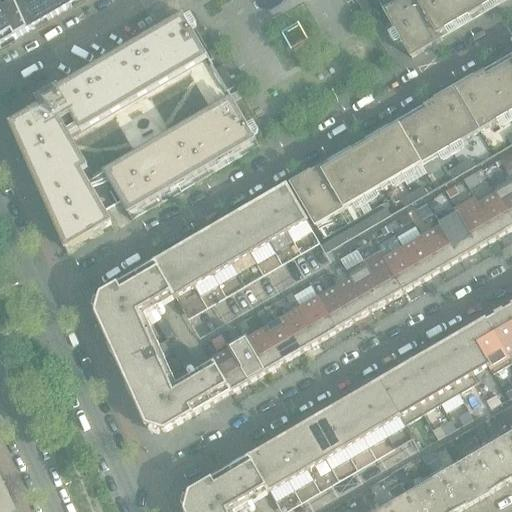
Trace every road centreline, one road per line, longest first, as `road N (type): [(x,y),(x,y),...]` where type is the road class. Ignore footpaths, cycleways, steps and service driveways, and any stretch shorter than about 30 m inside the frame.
road 1 (residential): [(511,26),(47,290)]
road 2 (residential): [(131,493),(511,276)]
road 3 (tertiary): [(131,493),(47,290)]
road 4 (residential): [(0,87),(153,0)]
road 5 (tertiary): [(0,391),(56,511)]
road 6 (tertiary): [(47,290),(0,178)]
